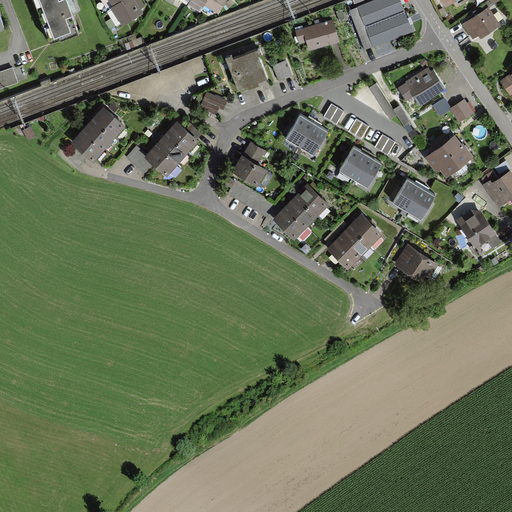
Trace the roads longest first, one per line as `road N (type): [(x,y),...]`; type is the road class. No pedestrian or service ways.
road 1 (residential): [(202,199),(225,132),(244,116),(446,37)]
road 2 (residential): [(364,304),(202,199)]
